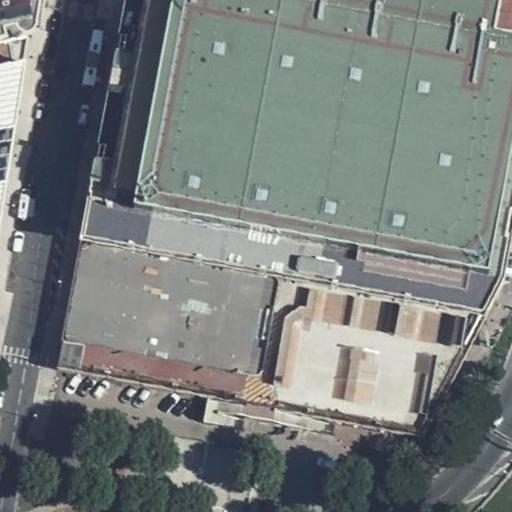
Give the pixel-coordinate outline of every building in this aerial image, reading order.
[(0,0),(0,40),(0,41),(0,38),(0,30),(10,28),(13,33),(17,36),(22,37),(27,35),(32,0),(0,0)] [(61,369),(238,403),(275,410),(420,437),(508,279),(510,267),(511,256),(511,0),(131,0),(70,324),(61,369)] [(0,217),(25,60),(0,64),(0,217)] [(275,410),(238,403),(237,408),(204,402),(199,425),(232,432),(234,422),(218,419),(219,417),(330,438),(333,427),(274,415),(275,410)] [(252,511),(251,446),(205,447),(205,511),(252,511)]
